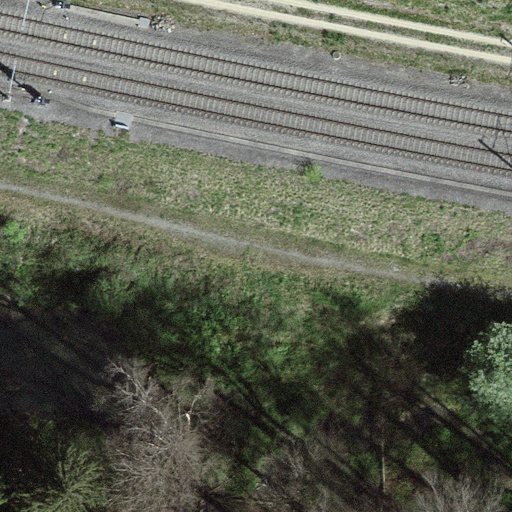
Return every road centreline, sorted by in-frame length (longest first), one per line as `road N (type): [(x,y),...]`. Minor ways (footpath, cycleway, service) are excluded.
road 1 (track): [(0,177),(314,251),(511,287)]
road 2 (track): [(511,52),(239,0)]
